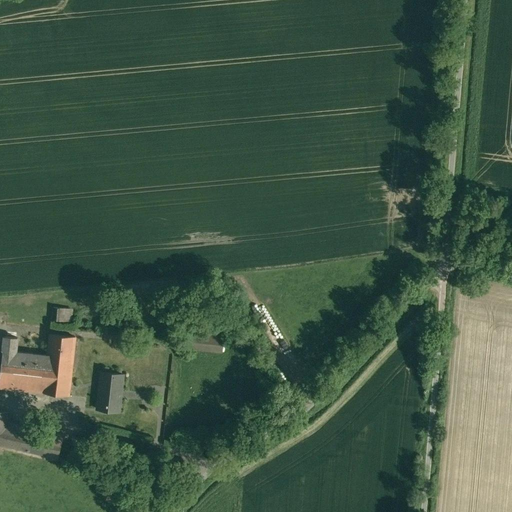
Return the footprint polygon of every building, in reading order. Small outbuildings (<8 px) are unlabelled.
[(161,298),(137,301),(139,319),(163,316),(161,298)] [(61,307),(60,320),(74,321),(75,308),(61,307)] [(48,354),(26,352),(24,364),(71,370),(75,336),(50,333),(48,354)] [(26,352),(16,351),(18,337),(5,335),(0,380),(0,387),(69,395),(71,370),(24,364),(26,352)] [(220,339),(192,335),(190,345),(218,349),(220,339)] [(100,370),(99,410),(125,410),(126,371),(100,370)] [(10,412),(0,410),(0,444),(58,457),(62,439),(9,427),(10,412)]
